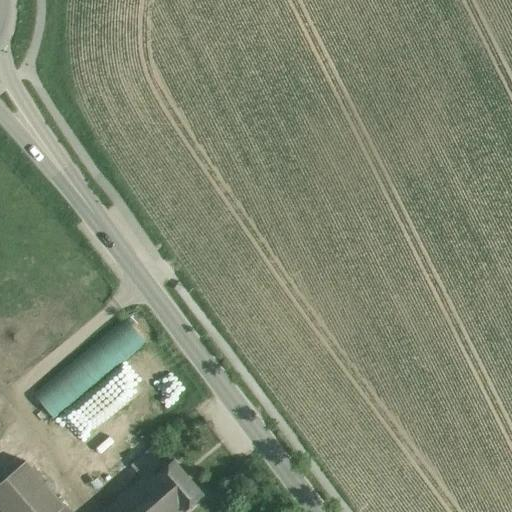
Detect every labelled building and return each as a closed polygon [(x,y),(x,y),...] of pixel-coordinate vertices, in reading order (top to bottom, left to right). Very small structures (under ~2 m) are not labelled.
[(127,319),(30,390),(48,415),(145,343),(127,319)] [(0,362),(0,385),(24,369),(13,353),(0,362)] [(94,429),(134,395),(115,373),(75,407),(94,429)] [(152,448),(126,417),(91,448),(92,449),(78,462),(80,465),(93,480),(102,491),(133,465),(152,448)] [(133,465),(144,478),(152,471),(156,476),(167,466),(152,448),(133,465)] [(203,495),(174,460),(167,466),(156,476),(155,477),(184,511),(203,495)] [(59,511),(65,507),(26,462),(0,484),(0,508),(3,511),(59,511)] [(93,480),(80,465),(72,472),(85,487),(93,480)] [(144,478),(104,511),(183,511),(184,511),(155,477),(156,476),(152,471),(144,478)]
